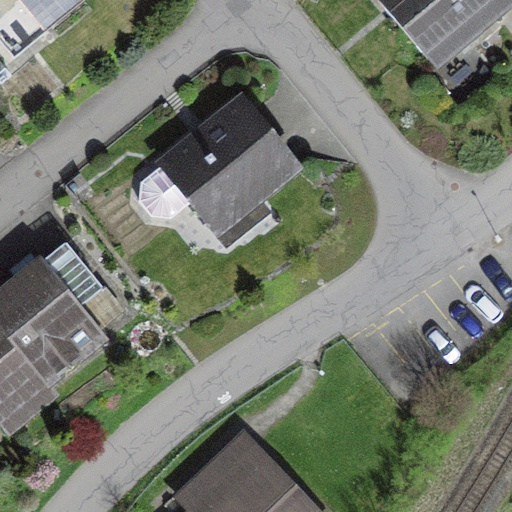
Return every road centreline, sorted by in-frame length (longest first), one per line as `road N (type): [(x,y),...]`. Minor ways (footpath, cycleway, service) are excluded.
road 1 (residential): [(92,511),(185,423),(457,246)]
road 2 (residential): [(247,21),(0,216)]
road 3 (residential): [(457,246),(292,41),(247,21)]
